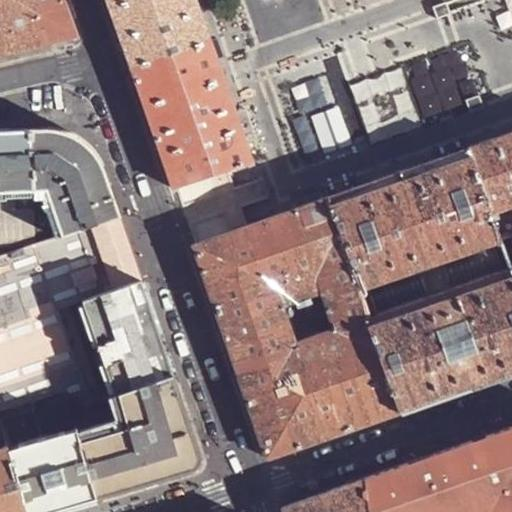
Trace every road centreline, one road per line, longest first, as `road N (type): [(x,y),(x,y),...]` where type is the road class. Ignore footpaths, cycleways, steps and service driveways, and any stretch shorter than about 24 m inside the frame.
road 1 (tertiary): [(257,485),(111,62)]
road 2 (residential): [(511,403),(257,485)]
